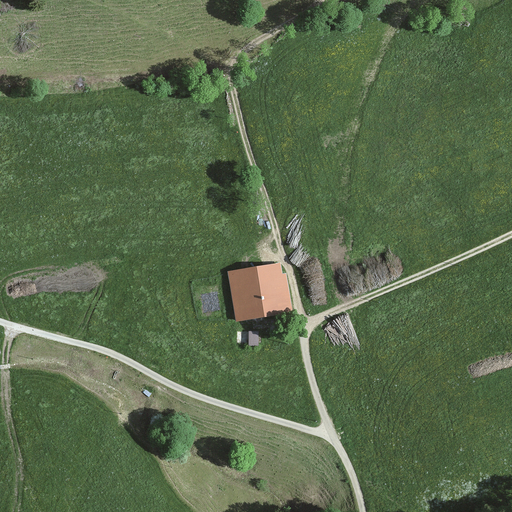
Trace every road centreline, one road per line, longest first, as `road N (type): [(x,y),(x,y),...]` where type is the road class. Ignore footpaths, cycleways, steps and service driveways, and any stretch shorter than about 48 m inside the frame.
road 1 (track): [(360,511),(353,475),(331,434),(179,387),(105,348),(0,319)]
road 2 (track): [(319,0),(251,45),(230,72),(301,322)]
road 3 (track): [(301,322),(511,231)]
